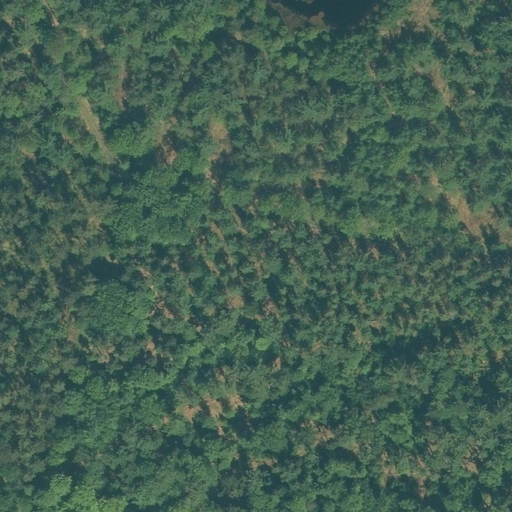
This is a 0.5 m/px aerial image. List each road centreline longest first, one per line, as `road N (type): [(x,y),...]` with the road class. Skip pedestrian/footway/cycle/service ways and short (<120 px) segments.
road 1 (track): [(128,185),(511,262)]
road 2 (track): [(32,511),(128,185)]
road 3 (track): [(128,185),(24,0)]
road 4 (track): [(0,184),(128,185)]
